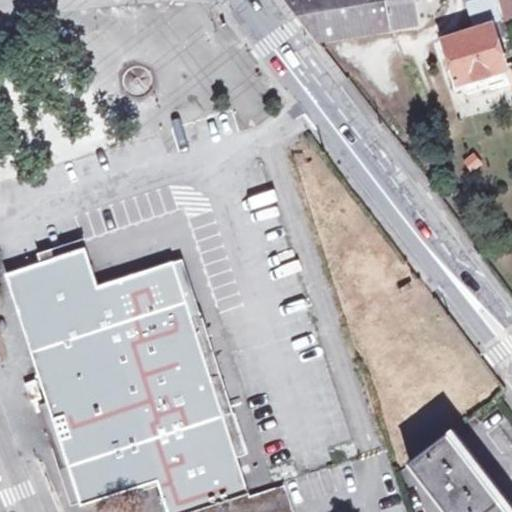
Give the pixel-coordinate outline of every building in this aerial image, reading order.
[(286,0),(318,40),(418,20),(415,1),(420,0),(419,0),(286,0)] [(464,83),(501,72),(509,70),(496,32),(507,28),(498,0),(476,0),(466,3),(475,31),(444,40),(458,85),(464,83)] [(225,38),(212,44),(223,68),(236,61),(225,38)] [(505,82),(501,72),(464,83),(467,94),(505,82)] [(162,225),(86,249),(99,287),(174,262),(162,225)] [(189,511),(248,493),(174,262),(99,287),(86,249),(10,274),(83,505),(158,481),(168,511),(189,511)] [(510,511),(449,432),(409,463),(446,511),(510,511)] [(422,448),(434,439),(428,432),(416,441),(422,448)] [(199,511),(293,511),(284,483),(264,490),(199,511)]
